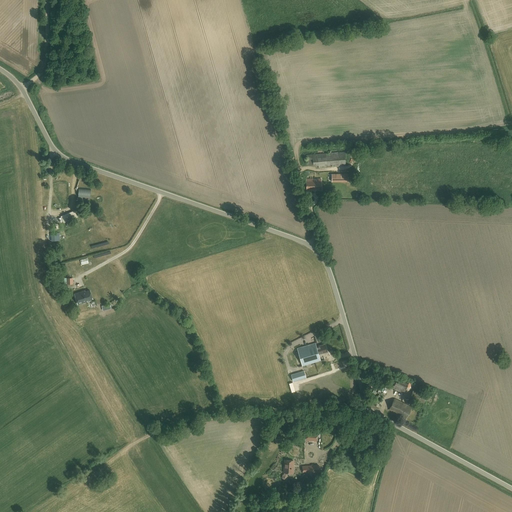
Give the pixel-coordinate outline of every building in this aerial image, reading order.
[(339,165),(346,165),(345,152),(307,155),(307,165),(313,165),(314,166),(319,166),(319,168),(327,167),(327,165),(332,165),(332,167),(339,167),(339,165)] [(314,191),(322,190),(321,179),(307,179),(307,191),(314,191)] [(56,187),(52,187),(54,203),(68,201),(68,195),(67,195),(66,192),(67,191),(66,181),(56,182),(56,187)] [(59,233),(51,233),(51,241),(60,241),(59,233)] [(85,291),(75,294),(78,304),(87,301),(87,300),(92,298),(90,290),(85,292),(85,291)] [(319,354),(327,352),(325,345),(317,347),(315,343),(297,348),(302,365),(320,360),(319,354)] [(293,374),(294,381),(308,379),(306,372),(293,374)] [(409,384),(398,378),(394,388),(404,393),(409,384)] [(414,390),(411,399),(426,404),(429,396),(414,390)] [(407,418),(412,407),(395,398),(390,409),(407,418)] [(308,432),(307,440),(317,441),(318,433),(308,432)] [(293,469),(294,461),(285,460),(284,473),(285,473),(285,474),(284,474),(283,475),(282,478),(284,479),(286,479),(287,478),(288,476),(286,474),(286,473),(293,473),(293,472),(293,471),(293,469)]
